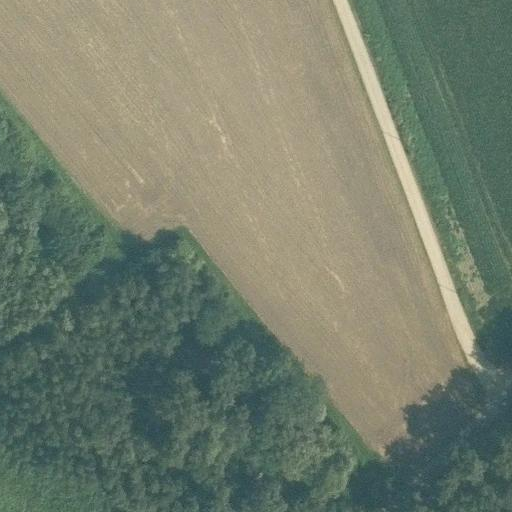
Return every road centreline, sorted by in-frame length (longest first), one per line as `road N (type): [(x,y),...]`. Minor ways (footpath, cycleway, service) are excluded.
road 1 (track): [(340,0),(471,349),(505,393)]
road 2 (unclassified): [(511,386),(386,511)]
